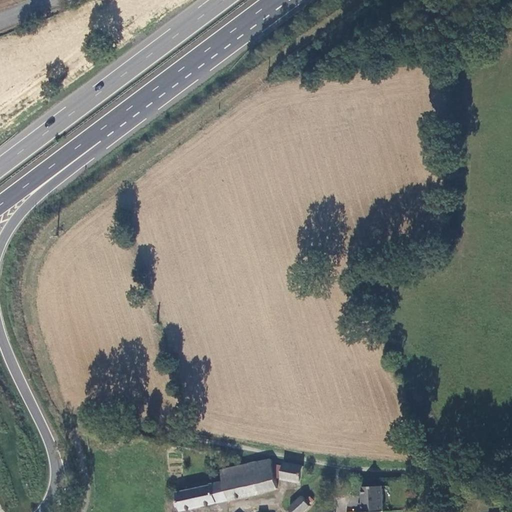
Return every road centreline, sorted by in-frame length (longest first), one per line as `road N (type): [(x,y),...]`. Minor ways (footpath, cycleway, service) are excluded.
road 1 (track): [(432,469),(364,469),(81,420),(85,511)]
road 2 (trunk): [(222,0),(0,167)]
road 3 (trunk): [(86,140),(273,0)]
road 4 (trunk): [(53,511),(56,460),(0,335)]
road 5 (trunk): [(0,245),(86,140)]
